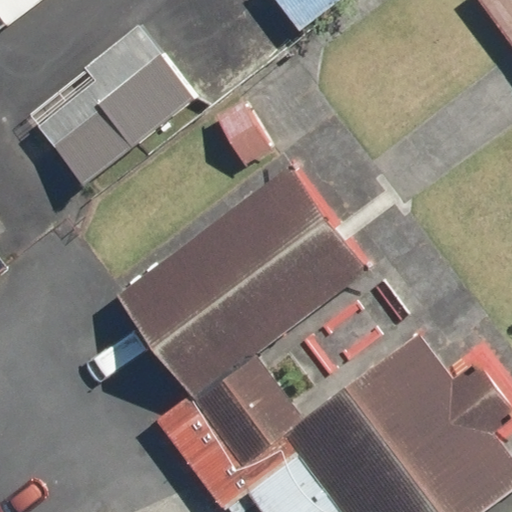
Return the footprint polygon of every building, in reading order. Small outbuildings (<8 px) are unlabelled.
[(0,0),(0,227),(9,221),(0,209),(0,108),(3,106),(0,103),(0,34),(19,21),(4,0),(0,0)] [(290,0),(311,27),(347,0),(290,0)] [(511,0),(499,0),(511,18),(511,0)] [(51,122),(67,141),(175,53),(150,23),(99,65),(107,75),(51,122)] [(209,95),(175,53),(67,141),(102,183),(209,95)] [(383,255),(310,159),(136,289),(210,385),(383,255)] [(0,240),(0,278),(19,264),(0,240)] [(465,375),(434,333),(300,432),(359,511),(493,511),(511,498),(511,432),(511,431),(511,430),(511,383),(491,356),(465,375)]
